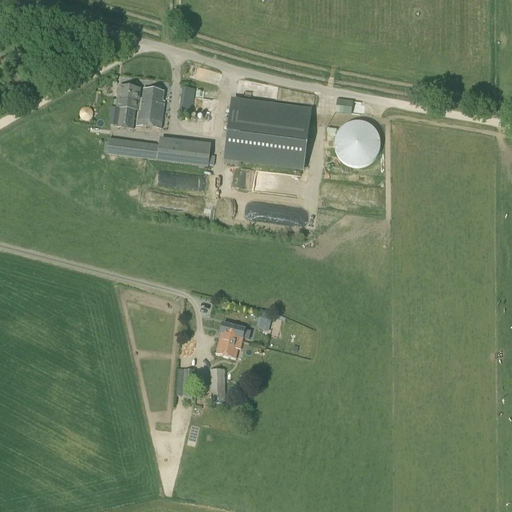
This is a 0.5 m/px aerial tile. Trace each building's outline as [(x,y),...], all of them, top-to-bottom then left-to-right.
[(135,111),(139,111),(140,112),(142,100),(139,100),(140,89),(119,87),(116,109),(120,110),(118,128),(133,130),(135,111)] [(208,99),(209,90),(199,89),(198,98),(208,99)] [(140,112),(139,111),(137,127),(161,130),(165,102),(163,102),(164,93),(143,91),(142,100),(140,112)] [(302,168),(310,114),(233,103),(225,164),(237,166),(238,160),(302,168)] [(346,153),(349,153),(352,152),(354,151),(356,150),(359,148),(360,146),(362,143),(362,141),(363,138),(363,135),(362,133),(361,130),(360,128),(358,126),(356,124),(354,123),(351,122),(349,121),(346,121),(343,121),(341,122),(338,123),(336,125),(334,127),(333,129),(332,132),(331,134),(331,137),(331,140),(332,142),(333,145),(334,147),(336,149),(338,151),(341,152),(344,153),(346,153)] [(208,168),(211,146),(159,139),(158,146),(108,140),(106,155),(208,168)] [(336,150),(330,155),(337,163),(343,159),(336,150)] [(268,333),(271,321),(258,318),(256,328),(262,330),(262,332),(268,333)] [(216,355),(236,360),(238,350),(240,350),(242,342),(245,330),(222,325),(220,334),(221,334),(221,337),(216,355)] [(193,398),(194,372),(177,371),(176,397),(183,397),(183,402),(192,402),(192,398),(193,398)] [(225,405),(224,371),(209,371),(210,399),(212,399),(212,410),(222,410),(222,405),(225,405)]
